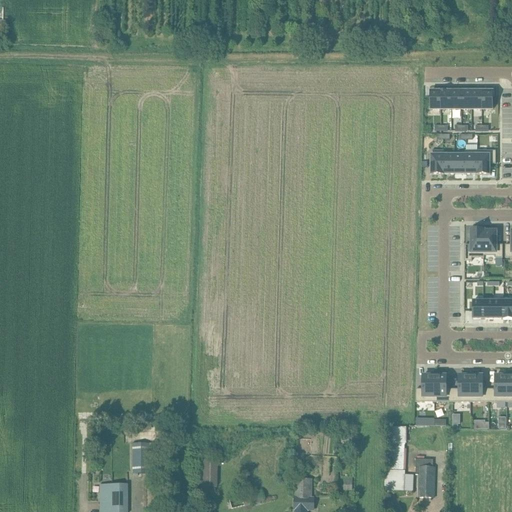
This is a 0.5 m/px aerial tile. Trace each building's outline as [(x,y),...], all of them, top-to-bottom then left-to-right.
[(446,92),(441,92),(441,93),(441,111),(451,111),(451,93),(446,93),(446,92)] [(461,93),(451,93),(451,111),(462,111),(461,92),(461,93)] [(462,92),(461,92),(462,111),(472,111),(472,93),(462,93),(462,92)] [(482,93),(472,93),(472,111),(482,111),(482,93),(482,92),(482,93)] [(430,93),(430,111),(441,111),(441,93),(430,93)] [(493,93),(482,93),(482,111),(493,111),(493,93)] [(443,152),(431,152),(431,176),(443,176),(443,152)] [(443,152),(443,176),(455,176),(455,157),(443,157),(443,152)] [(455,157),(455,176),(466,176),(466,152),(465,152),(465,157),(455,157)] [(466,152),(466,176),(477,176),(477,152),(466,152)] [(477,152),(477,176),(489,176),(489,165),(495,165),(495,152),(477,152)] [(471,246),(465,246),(465,262),(472,262),(472,259),(484,259),(484,231),(471,231),(471,246)] [(484,231),(484,259),(484,256),(496,256),(496,259),(503,259),(503,246),(496,246),(496,232),(484,232),(484,231)] [(473,302),(472,320),(484,320),(484,302),(473,302)] [(484,302),(484,320),(494,320),(494,302),(484,302)] [(494,302),(494,320),(503,320),(504,320),(504,302),(494,302)] [(416,390),(416,403),(434,403),(434,375),(427,375),(427,377),(422,377),(422,390),(416,390)] [(434,375),(434,403),(452,403),(452,390),(446,390),(446,377),(441,377),(441,375),(434,375)] [(452,390),(452,403),(470,403),(470,375),(463,375),(463,377),(459,377),(459,390),(452,390)] [(470,375),(470,403),(489,403),(489,390),(482,390),(482,377),(478,377),(478,375),(470,375)] [(489,390),(489,403),(507,403),(507,375),(500,375),(500,377),(495,377),(495,390),(489,390)] [(132,476),(148,476),(148,445),(133,444),(132,476)] [(434,470),(433,470),(433,460),(416,460),(416,476),(418,476),(418,499),(433,499),(434,470)] [(203,495),(216,495),(217,462),(194,461),(194,488),(203,488),(203,495)] [(385,471),(384,490),(404,491),(412,491),(413,477),(405,476),(405,472),(385,471)] [(296,499),(312,500),(312,481),(296,480),(296,499)] [(126,511),(127,487),(100,487),(99,511),(126,511)] [(229,500),(231,510),(264,502),(261,491),(229,500)]
